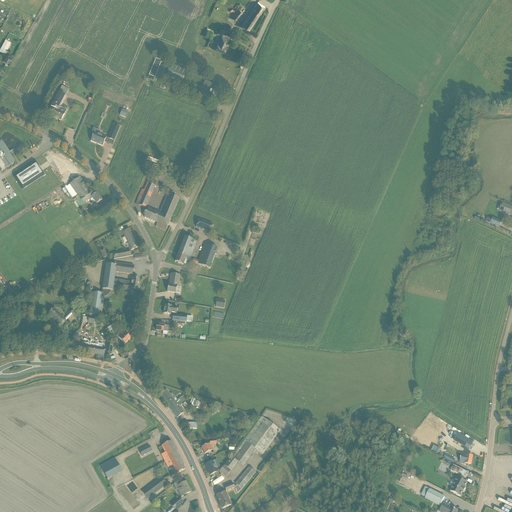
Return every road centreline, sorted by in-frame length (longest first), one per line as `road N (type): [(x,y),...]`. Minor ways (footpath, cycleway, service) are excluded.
road 1 (unclassified): [(155,259),(192,196),(270,0)]
road 2 (unclassified): [(155,259),(92,165),(0,111)]
road 3 (unclassified): [(115,376),(145,336),(155,259)]
road 4 (primary): [(211,511),(183,446),(148,402)]
